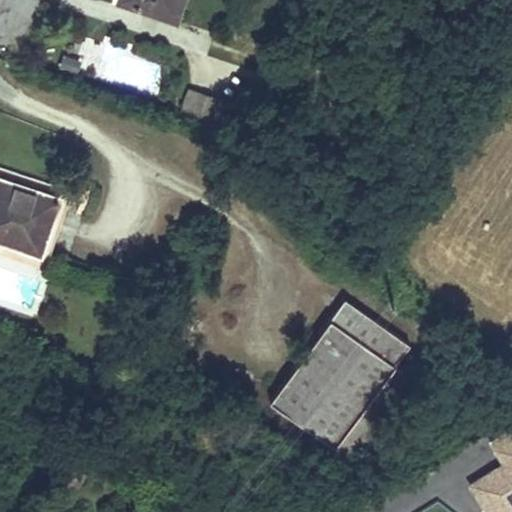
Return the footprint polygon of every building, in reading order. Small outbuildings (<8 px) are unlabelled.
[(118,0),(118,2),(176,21),(182,0),(118,0)] [(266,50),(258,73),(271,77),(280,55),(266,50)] [(215,129),(224,101),(189,90),(180,117),(215,129)] [(0,182),(35,194),(37,188),(0,175),(0,182)] [(0,239),(40,253),(55,204),(59,195),(37,188),(35,194),(0,182),(0,239)] [(66,198),(59,195),(55,204),(63,207),(66,198)] [(410,343),(344,297),(270,400),(361,465),(420,382),(394,364),(410,343)] [(465,485),(482,511),(511,511),(511,424),(486,441),(500,462),(465,485)] [(87,474),(73,466),(64,481),(77,489),(87,474)]
